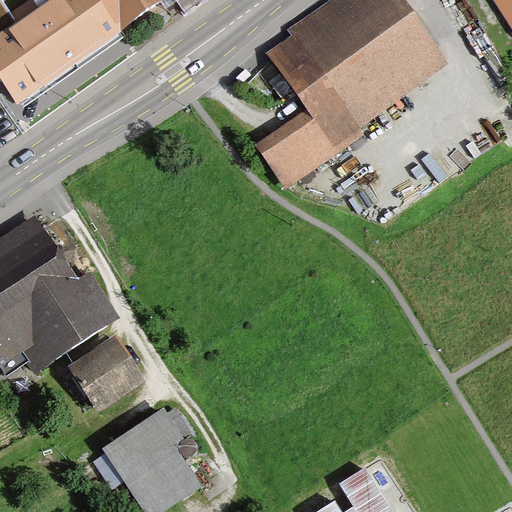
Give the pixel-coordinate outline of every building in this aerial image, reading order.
[(24,0),(0,17),(0,80),(15,102),(115,32),(115,33),(162,0),(24,0)] [(345,114),(430,53),(392,0),(334,0),(288,33),(295,43),(269,62),(306,113),(256,148),(284,188),(359,135),(345,114)] [(511,0),(494,0),(511,28),(511,0)] [(34,375),(105,327),(42,235),(0,262),(0,369),(15,395),(30,386),(18,367),(26,362),(34,375)] [(91,409),(134,380),(113,350),(103,357),(100,353),(93,358),(92,357),(77,367),(77,368),(68,374),(91,409)] [(104,455),(145,511),(189,511),(221,494),(162,416),(104,455)]
